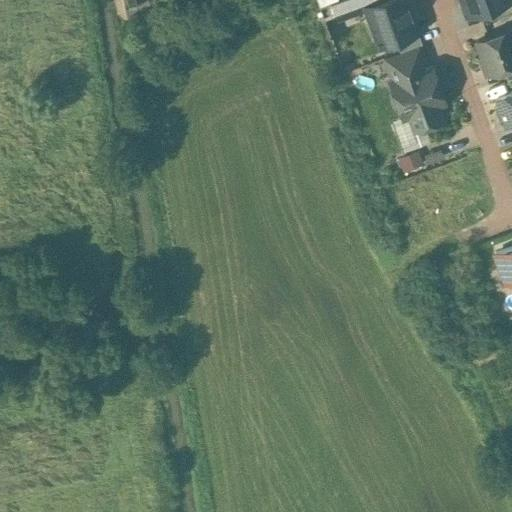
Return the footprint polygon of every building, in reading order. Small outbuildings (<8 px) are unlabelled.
[(350,0),(353,8),(367,3),(367,2),(373,0),(350,0)] [(373,0),(367,2),(367,3),(380,39),(417,26),(407,0),(373,0)] [(463,0),(468,12),(487,5),(501,0),(463,0)] [(511,0),(501,0),(487,5),(491,17),(511,9),(511,0)] [(511,25),(477,38),(488,70),(504,65),(511,61),(511,25)] [(418,42),(385,54),(393,76),(426,64),(418,42)] [(393,76),(391,77),(404,113),(410,111),(416,125),(443,115),(438,101),(445,98),(432,62),(426,64),(393,76)] [(511,87),(497,93),(507,122),(511,119),(511,87)] [(401,165),(421,159),(417,144),(396,151),(401,165)] [(511,243),(496,249),(506,278),(511,276),(511,243)]
